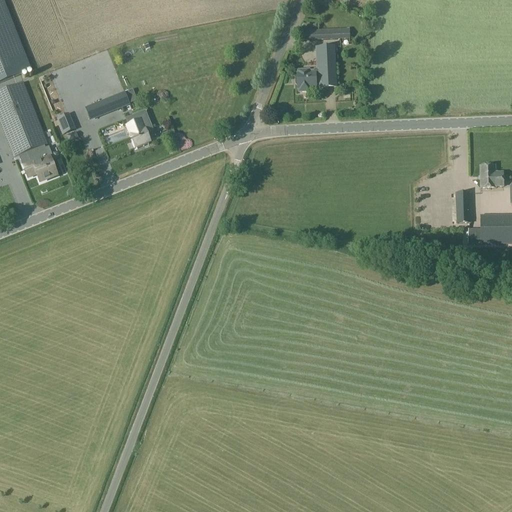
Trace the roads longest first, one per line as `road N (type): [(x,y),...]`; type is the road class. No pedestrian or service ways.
road 1 (unclassified): [(104,511),(246,137)]
road 2 (unclassified): [(246,137),(511,117)]
road 3 (unclassified): [(0,234),(246,137)]
road 4 (unclassified): [(246,137),(298,0)]
